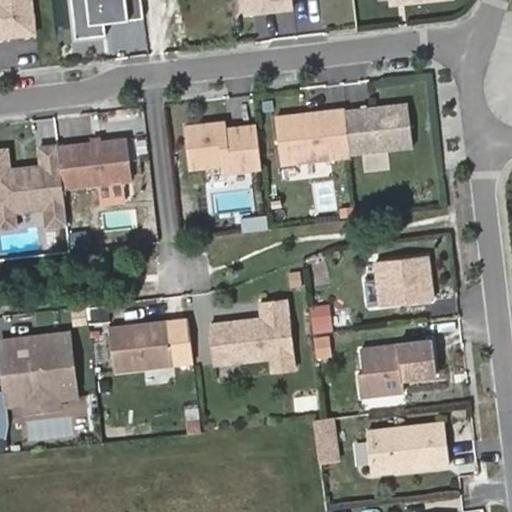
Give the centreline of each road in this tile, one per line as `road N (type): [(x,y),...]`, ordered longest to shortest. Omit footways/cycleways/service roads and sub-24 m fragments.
road 1 (residential): [(465,51),(432,40),(126,73),(87,92),(0,101)]
road 2 (residential): [(511,404),(478,148)]
